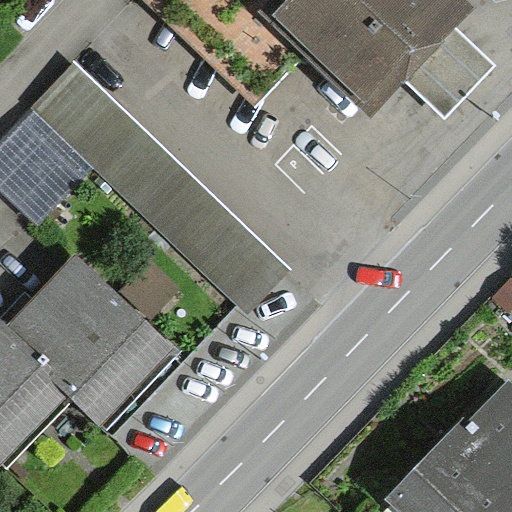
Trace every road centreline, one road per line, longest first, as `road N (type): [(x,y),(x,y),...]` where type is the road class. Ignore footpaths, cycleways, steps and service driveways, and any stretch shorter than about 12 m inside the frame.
road 1 (primary): [(511,191),(204,511)]
road 2 (residential): [(0,117),(111,0)]
